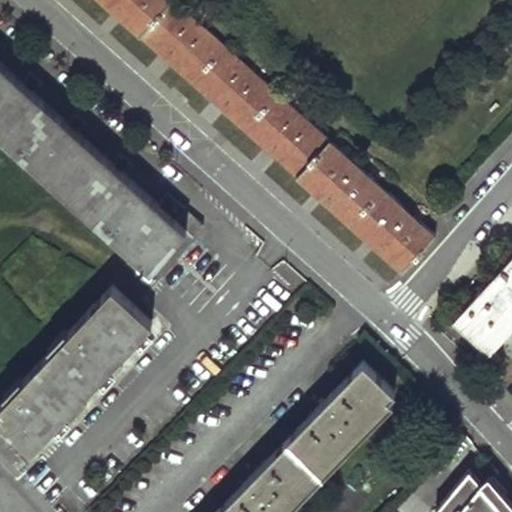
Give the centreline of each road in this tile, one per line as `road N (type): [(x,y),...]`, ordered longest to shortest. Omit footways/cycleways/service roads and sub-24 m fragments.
road 1 (residential): [(389,321),(32,0)]
road 2 (residential): [(511,176),(389,321)]
road 3 (residential): [(511,448),(389,321)]
